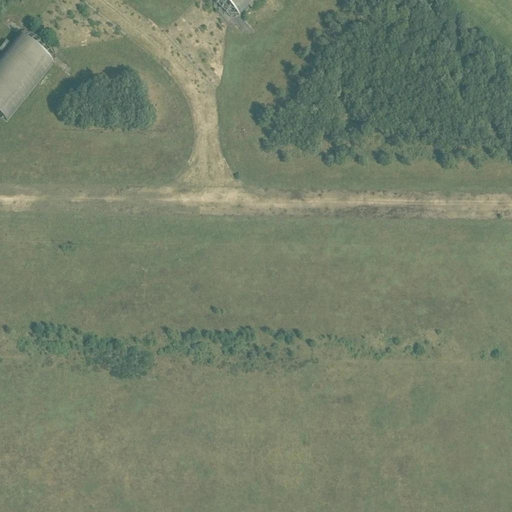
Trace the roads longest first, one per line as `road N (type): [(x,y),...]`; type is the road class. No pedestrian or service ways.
road 1 (track): [(0,205),(511,211)]
road 2 (track): [(109,0),(189,72),(206,116),(209,208)]
